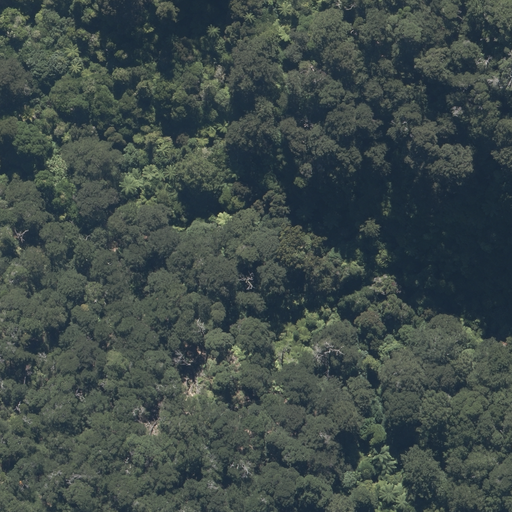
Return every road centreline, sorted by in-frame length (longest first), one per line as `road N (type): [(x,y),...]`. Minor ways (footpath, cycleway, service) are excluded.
road 1 (track): [(29,6),(116,66),(249,212),(360,300)]
road 2 (track): [(249,212),(225,240),(158,217),(61,260),(0,231)]
